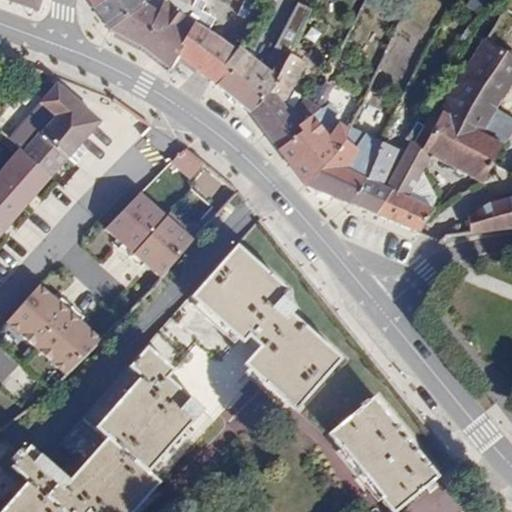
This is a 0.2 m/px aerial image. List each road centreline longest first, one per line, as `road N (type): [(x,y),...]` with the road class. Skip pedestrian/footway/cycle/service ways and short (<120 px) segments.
road 1 (tertiary): [(64,46),(220,129),(380,308)]
road 2 (tertiary): [(380,308),(511,466)]
road 3 (residential): [(511,242),(462,247),(380,308)]
